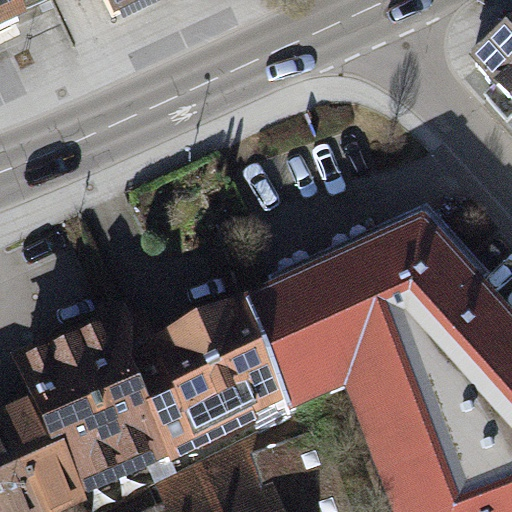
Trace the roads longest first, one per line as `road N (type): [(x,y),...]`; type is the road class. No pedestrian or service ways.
road 1 (primary): [(0,172),(384,3)]
road 2 (residential): [(384,3),(412,63),(511,175)]
